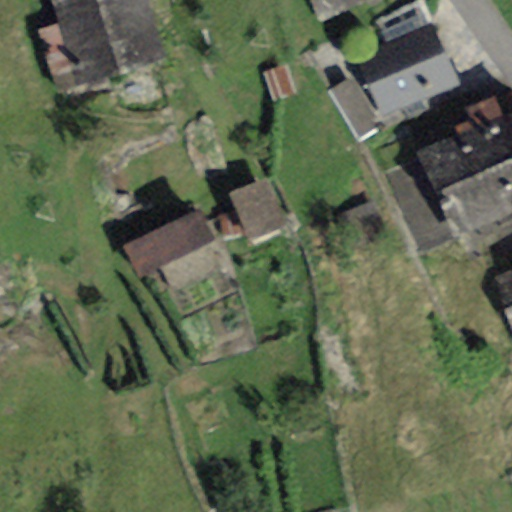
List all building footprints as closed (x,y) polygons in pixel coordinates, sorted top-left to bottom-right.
[(143,0),(52,0),(60,25),(78,83),(161,58),(143,0)] [(310,0),(320,22),(372,0),(310,0)] [(377,23),(386,42),(429,22),(420,3),(377,23)] [(386,42),(354,56),(381,119),(458,85),(429,22),(386,42)] [(56,90),(78,83),(60,25),(38,32),(56,90)] [(286,66),(263,74),(273,103),(296,95),(286,66)] [(352,77),(327,93),(358,141),(382,125),(352,77)] [(511,111),(414,154),(453,241),(511,215),(511,111)] [(266,178),(229,194),(249,241),(286,225),(266,178)] [(215,240),(199,210),(124,249),(139,279),(215,240)] [(511,270),(491,279),(511,334),(511,270)]
